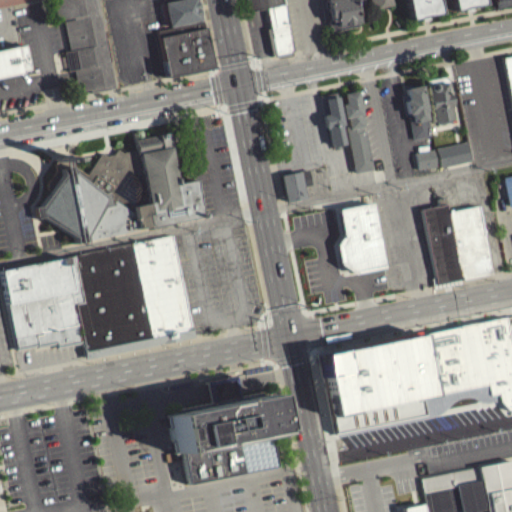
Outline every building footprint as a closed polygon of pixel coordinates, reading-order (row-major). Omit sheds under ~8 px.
[(53,0),(57,18),(72,15),(72,19),(63,21),(69,49),(62,50),(66,70),(72,69),(76,90),(88,88),(89,90),(111,86),(93,0),(53,0)] [(167,0),(195,0),(199,20),(167,26),(167,23),(162,24),(158,2),(167,0)] [(244,0),(247,12),(265,9),(274,54),(292,51),(281,0),(244,0)] [(320,0),(325,19),(327,19),(330,32),(357,26),(352,3),(363,1),(362,0),(320,0)] [(368,0),(371,10),(393,5),(391,0),(368,0)] [(404,0),(409,21),(440,15),(436,0),(404,0)] [(452,0),(455,11),(483,5),(481,0),(452,0)] [(511,0),(493,0),(495,8),(511,3),(511,0)] [(202,26),(201,19),(199,20),(167,26),(156,29),(158,36),(202,26)] [(164,75),(211,66),(202,26),(158,36),(156,36),(164,75)] [(0,51),(22,47),(26,72),(0,78),(0,51)] [(511,55),(501,57),(511,109),(511,55)] [(432,123),(437,122),(437,124),(449,121),(449,120),(451,119),(448,107),(451,106),(448,94),(446,95),(443,83),(433,85),(431,83),(428,84),(426,86),(426,88),(426,90),(427,97),(426,97),(428,110),(429,109),(432,123)] [(412,139),(430,135),(426,117),(425,118),(424,112),(425,111),(420,86),(404,89),(405,95),(401,95),(405,115),(407,115),(412,139)] [(341,94),(343,105),(340,105),(342,119),(346,118),(348,126),(344,127),(353,173),(371,170),(364,131),(361,131),(360,127),(362,127),(355,91),(341,94)] [(318,96),(322,115),(321,116),(324,129),(327,128),(330,147),(332,147),(332,149),(340,148),(339,146),(344,145),(340,126),(342,125),(335,92),(318,96)] [(34,205),(35,216),(41,215),(71,236),(72,241),(147,226),(201,214),(193,179),(177,183),(166,132),(133,138),(136,149),(121,151),(116,148),(114,153),(106,155),(101,152),(85,175),(72,165),(71,159),(68,157),(66,161),(60,162),(57,160),(54,164),(55,168),(47,182),(47,189),(39,204),(34,205)] [(434,147),(438,167),(469,160),(465,141),(434,147)] [(413,152),(417,169),(435,166),(432,148),(413,152)] [(279,175),(285,202),(304,198),(302,186),(310,184),(306,169),(279,175)] [(501,176),(511,173),(511,204),(507,205),(501,176)] [(338,206),(372,200),(383,265),(349,273),(339,266),(334,241),(342,234),(338,206)] [(444,202),(446,210),(460,280),(435,285),(419,207),(444,202)] [(446,210),(476,204),(491,274),(460,280),(446,210)] [(0,265),(0,280),(14,350),(53,342),(54,347),(81,342),(83,355),(193,333),(173,231),(0,265)] [(511,313),(320,350),(339,450),(511,416),(511,313)] [(162,410),(170,452),(180,450),(186,481),(272,464),(266,433),(274,432),(266,390),(162,410)] [(425,511),(418,477),(508,458),(511,475),(511,511),(425,511)]
